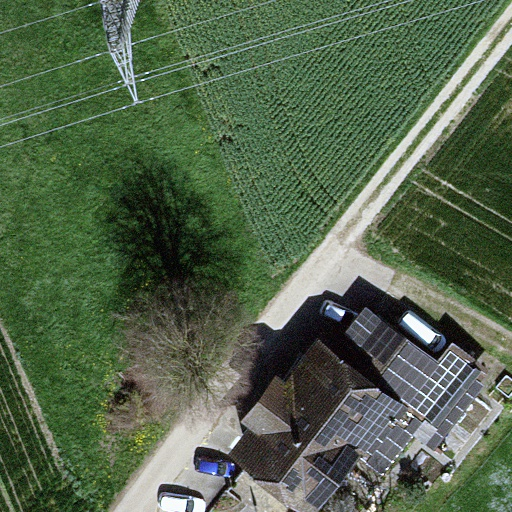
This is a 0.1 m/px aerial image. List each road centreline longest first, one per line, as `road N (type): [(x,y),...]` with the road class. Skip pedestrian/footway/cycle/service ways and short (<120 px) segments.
road 1 (track): [(511,26),(129,511)]
road 2 (track): [(511,352),(334,249)]
